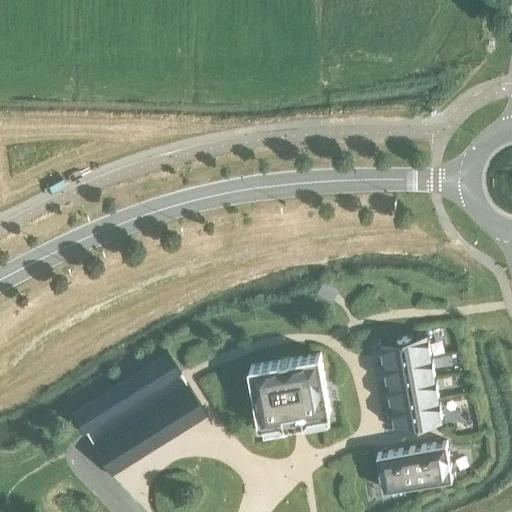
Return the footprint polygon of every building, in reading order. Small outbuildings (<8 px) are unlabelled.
[(428,332),(381,340),(385,363),(432,355),(428,332)] [(251,364),(261,422),(289,417),(294,420),(300,419),(303,415),(331,410),(321,352),(251,364)] [(436,376),(432,355),(385,363),(389,384),(436,376)] [(440,397),(436,376),(389,384),(393,405),(440,397)] [(444,419),(440,397),(393,405),(397,428),(444,419)] [(201,404),(195,408),(201,418),(208,414),(201,404)] [(201,418),(195,408),(188,412),(195,422),(201,418)] [(195,422),(188,412),(182,416),(189,426),(195,422)] [(189,426),(182,416),(176,420),(182,430),(189,426)] [(182,430),(176,420),(170,424),(176,434),(182,430)] [(176,434),(170,424),(164,427),(170,438),(176,434)] [(170,438),(164,427),(157,431),(164,442),(170,438)] [(164,442),(157,431),(151,435),(158,445),(164,442)] [(158,445),(151,435),(142,441),(148,451),(158,445)] [(447,439),(413,445),(419,481),(454,475),(447,439)] [(139,457),(148,451),(142,441),(133,447),(139,457)] [(419,481),(413,445),(378,451),(384,487),(419,481)] [(130,463),(139,457),(133,447),(123,453),(130,463)] [(130,463),(123,453),(114,458),(121,469),(130,463)] [(121,469),(114,458),(105,464),(111,474),(121,469)]
